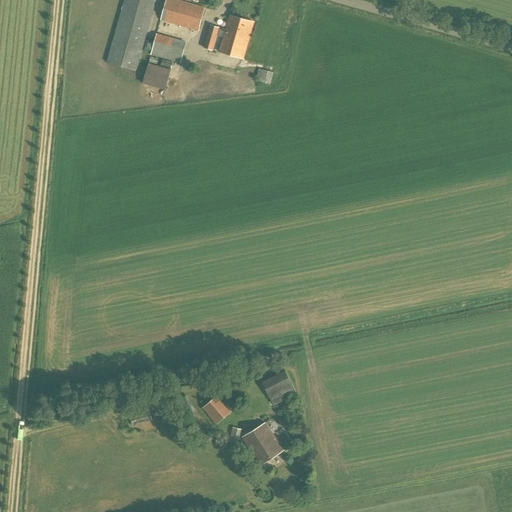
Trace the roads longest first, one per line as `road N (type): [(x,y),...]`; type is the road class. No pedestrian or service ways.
road 1 (track): [(8,511),(56,0)]
road 2 (unclassified): [(511,49),(340,0)]
